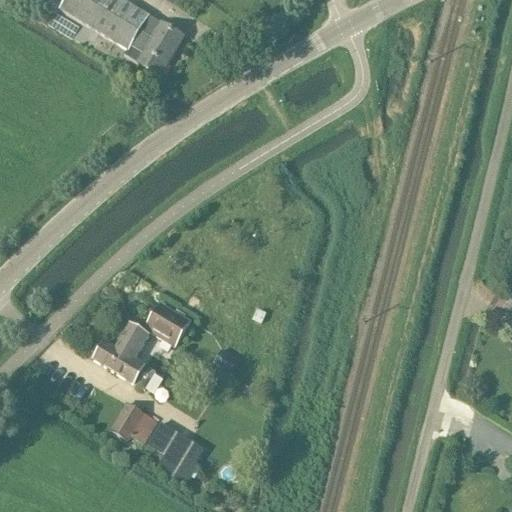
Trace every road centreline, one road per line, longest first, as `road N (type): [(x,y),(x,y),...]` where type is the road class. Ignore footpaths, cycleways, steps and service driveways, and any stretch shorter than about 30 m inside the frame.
road 1 (tertiary): [(0,285),(152,146),(399,0)]
road 2 (unclassified): [(406,511),(511,86)]
